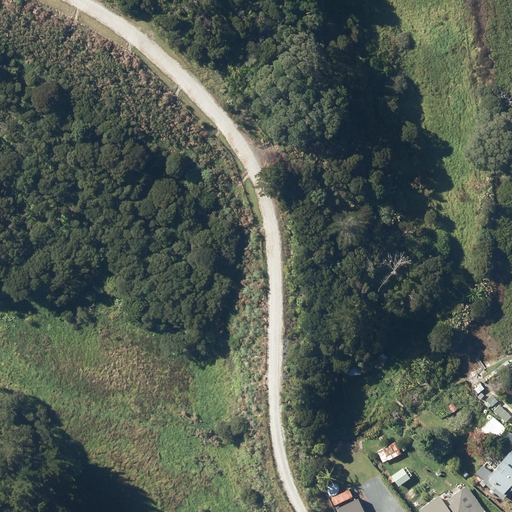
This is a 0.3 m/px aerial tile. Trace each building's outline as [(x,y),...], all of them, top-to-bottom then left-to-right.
[(358,360),(344,361),(346,375),(360,373),(358,360)] [(479,398),(473,405),(477,410),(484,403),(489,409),(495,403),(482,389),(476,395),(479,398)] [(494,410),(505,420),(511,414),(499,404),(494,410)] [(511,433),(493,414),(480,427),(493,441),(494,440),(500,446),(501,444),(507,451),(494,464),(492,462),(487,467),(483,462),(475,469),(484,478),(483,479),(501,497),(506,492),(508,495),(511,491),(511,433)] [(395,440),(376,449),(382,462),(401,452),(395,440)] [(380,476),(368,458),(358,464),(370,482),(380,476)] [(390,474),(391,475),(386,478),(390,483),(395,480),(398,484),(410,476),(402,465),(390,474)] [(447,498),(450,502),(447,504),(438,492),(418,508),(421,511),(486,511),(466,484),(447,498)] [(336,503),(340,511),(363,511),(359,505),(351,509),(346,498),(336,503)]
